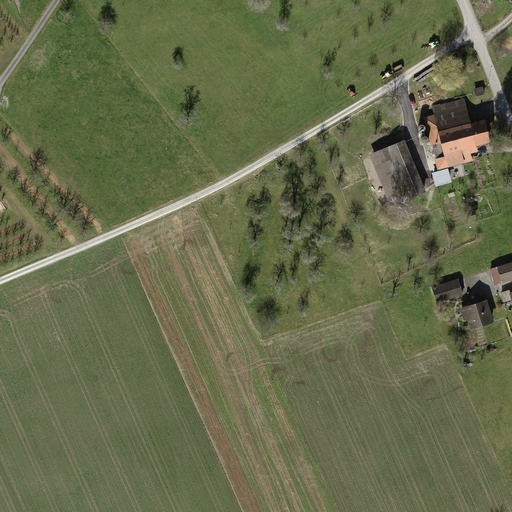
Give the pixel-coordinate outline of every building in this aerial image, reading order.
[(462,98),(430,106),(432,114),(421,116),(429,145),(439,142),(443,156),(433,159),(436,168),(469,160),(468,153),(476,151),(475,145),(489,141),(483,118),(469,122),(462,98)] [(400,139),(366,153),(389,211),(424,197),(400,139)] [(437,186),(453,182),(450,169),(434,173),(437,186)] [(511,265),(496,270),(500,284),(511,281),(511,265)] [(458,282),(430,291),(435,305),(462,296),(458,282)] [(488,303),(460,312),(465,329),(493,321),(488,303)]
